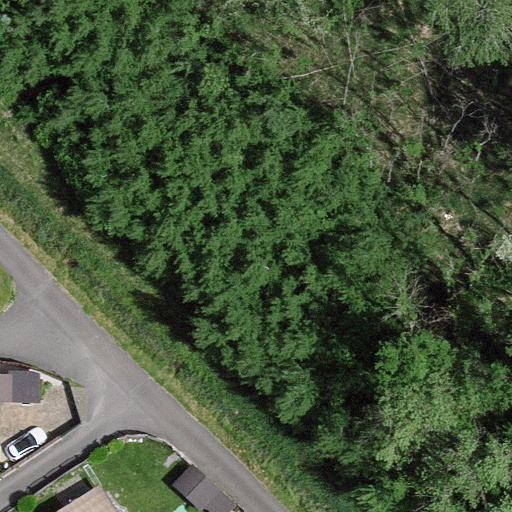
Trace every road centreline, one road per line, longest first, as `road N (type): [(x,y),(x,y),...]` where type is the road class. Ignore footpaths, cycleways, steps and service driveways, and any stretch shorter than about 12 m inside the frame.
road 1 (residential): [(155,393),(0,502)]
road 2 (residential): [(277,511),(155,393)]
road 3 (residential): [(116,358),(0,241)]
